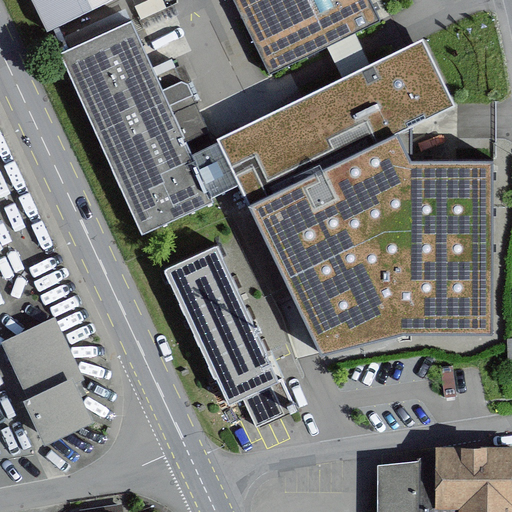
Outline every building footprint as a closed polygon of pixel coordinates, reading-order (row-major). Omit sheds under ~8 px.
[(32,0),(47,29),(108,0),(32,0)] [(232,0),(268,74),(378,21),(367,0),(232,0)] [(133,21),(59,52),(138,235),(211,204),(133,21)] [(453,109),(421,43),(216,142),(248,208),(268,246),(335,374),(430,347),(497,344),(506,159),(427,157),(429,121),(453,109)] [(212,250),(165,273),(228,404),(241,397),(274,382),(266,364),(212,250)] [(81,375),(54,318),(0,342),(0,345),(16,381),(44,441),(92,420),(73,379),(81,375)] [(511,446),(437,448),(436,455),(418,456),(417,465),(377,468),(376,511),(511,511),(511,510),(511,509),(511,446)]
